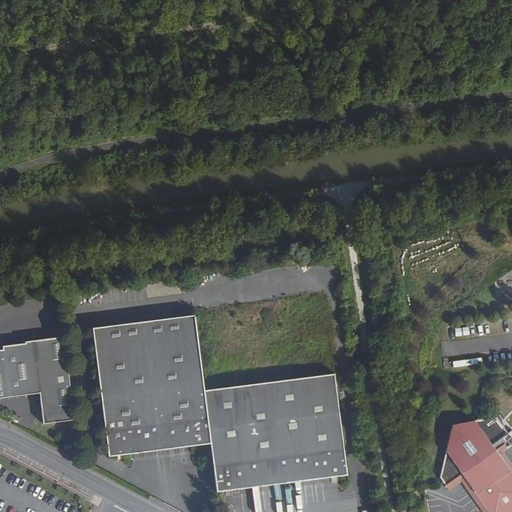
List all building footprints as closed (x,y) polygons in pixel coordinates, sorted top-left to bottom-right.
[(208,440),(200,386),(189,311),(91,325),(110,453),(122,451),(128,444),(190,436),(199,441),(208,440)] [(75,409),(63,325),(26,330),(26,332),(16,333),(23,385),(39,382),(43,413),(75,409)] [(0,387),(23,385),(16,333),(3,335),(4,339),(0,339),(0,387)] [(200,386),(208,440),(215,487),(223,486),(233,478),(312,467),(327,465),(337,470),(346,469),(333,368),(280,374),(200,386)] [(500,445),(498,442),(502,438),(505,442),(511,436),(511,424),(511,423),(506,427),(495,412),(452,416),(438,472),(447,484),(460,476),(459,475),(464,471),(492,511),(493,511),(511,498),(511,469),(496,448),(500,445)]
